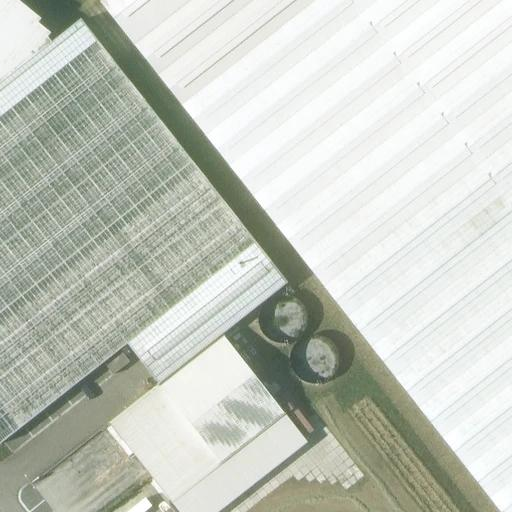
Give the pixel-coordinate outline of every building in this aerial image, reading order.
[(9,0),(0,0),(0,84),(53,43),(49,38),(52,34),(9,0)] [(511,511),(511,0),(107,0),(102,4),(501,511),(511,511)] [(53,43),(0,84),(0,444),(0,445),(128,345),(159,385),(222,336),(288,284),(82,20),(53,43)] [(317,329),(317,323),(315,318),(312,313),(308,309),(304,305),(299,303),(294,302),(289,302),(285,302),(278,304),(271,310),(267,315),(264,320),(263,325),(263,330),(264,336),(265,340),(268,345),(271,348),(274,351),(280,354),(285,356),(290,356),(295,356),(300,354),(306,351),(309,348),(313,343),(315,339),(317,334),(317,329)] [(222,336),(159,385),(110,424),(172,504),(284,415),(222,336)] [(113,375),(130,363),(122,353),(106,366),(113,375)]
